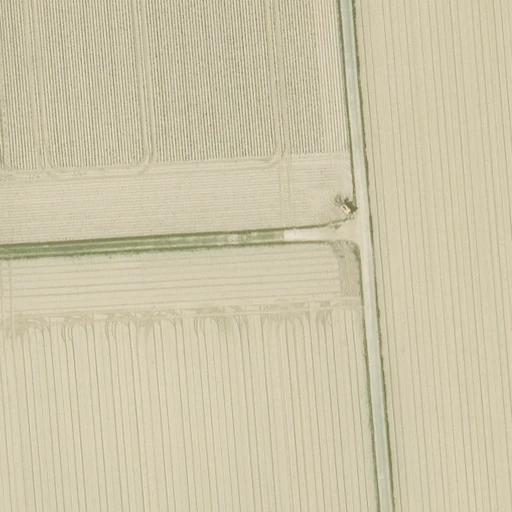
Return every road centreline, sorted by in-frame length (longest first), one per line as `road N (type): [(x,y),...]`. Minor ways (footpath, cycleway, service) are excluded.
road 1 (track): [(362,231),(0,254)]
road 2 (track): [(362,231),(385,511)]
road 3 (track): [(344,0),(362,231)]
